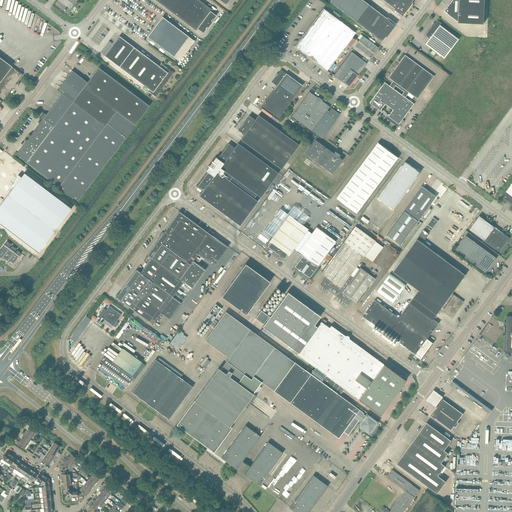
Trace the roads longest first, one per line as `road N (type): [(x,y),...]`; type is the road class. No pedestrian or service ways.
road 1 (unclassified): [(252,511),(63,353),(68,328),(172,191)]
road 2 (tertiary): [(83,258),(280,0)]
road 3 (unclassified): [(430,381),(172,191)]
road 4 (unclassified): [(172,191),(271,59),(286,57),(351,104)]
road 5 (tertiary): [(187,511),(7,366)]
road 6 (tertiary): [(0,378),(171,511)]
road 7 (unclassified): [(511,223),(351,104)]
road 8 (unknown): [(360,476),(302,429),(251,410),(220,451)]
road 9 (unclassified): [(335,511),(430,381)]
road 10 (unclassified): [(430,381),(511,270)]
road 11 (tertiary): [(83,258),(0,361)]
road 12 (tertiary): [(7,366),(83,258)]
road 13 (unclassified): [(351,104),(430,0)]
road 14 (unclassified): [(0,137),(77,34)]
